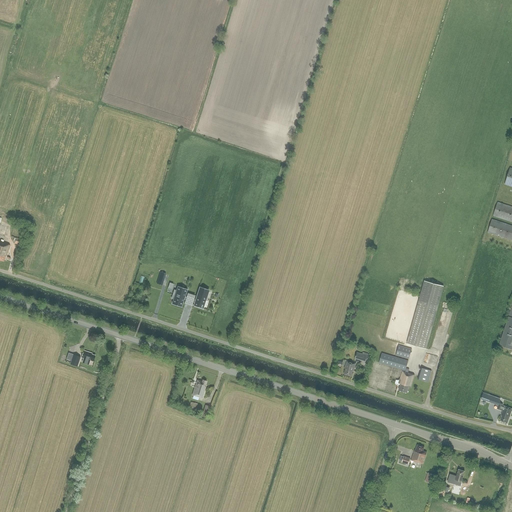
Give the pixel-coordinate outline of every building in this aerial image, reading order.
[(511,207),(497,202),(493,216),(511,222),(511,226),(492,219),(488,232),(511,240),(511,207)] [(7,256),(10,245),(6,244),(6,243),(0,241),(0,260),(4,262),(6,256),(7,256)] [(161,271),(157,283),(163,285),(167,273),(161,271)] [(426,349),(433,324),(443,286),(424,281),(407,343),(426,349)] [(172,303),(182,306),(184,299),(189,301),(190,298),(185,297),(187,289),(178,286),(177,291),(174,290),(171,298),(174,299),(172,303)] [(206,298),(197,295),(195,300),(190,298),(189,301),(194,303),(193,305),(203,308),(206,298)] [(511,305),(499,345),(511,350),(511,348),(511,305)] [(400,385),(399,390),(407,393),(409,388),(411,388),(414,376),(408,374),(409,369),(406,368),(412,349),(399,345),(396,355),(395,357),(382,353),(379,363),(402,370),(402,371),(402,372),(400,380),(398,380),(396,380),(395,384),(400,385)] [(93,361),(95,355),(89,353),(89,352),(84,351),(82,357),(93,361)] [(362,354),(357,352),(355,359),(366,362),(368,354),(363,352),(362,354)] [(77,366),(80,357),(68,353),(67,358),(72,360),(70,364),(77,366)] [(354,371),(356,363),(347,361),(345,368),(346,369),(344,374),(351,376),(353,371),(354,371)] [(428,382),(431,371),(421,368),(419,376),(418,376),(417,379),(428,382)] [(205,386),(207,381),(202,379),(202,382),(197,380),(192,395),(202,398),(206,387),(205,386)] [(489,402),(491,395),(483,392),(481,399),(489,402)] [(196,411),(197,407),(198,403),(191,402),(189,410),(196,411)] [(511,409),(511,408),(503,406),(503,404),(499,403),(497,409),(501,410),(502,407),(504,408),(501,415),(502,415),(500,420),(507,423),(511,409)] [(423,451),(424,447),(417,445),(416,450),(415,450),(411,460),(423,464),(427,452),(423,451)] [(408,464),(410,458),(404,456),(402,462),(408,464)] [(460,486),(465,471),(459,469),(456,476),(450,474),(448,482),(460,486)] [(433,484),(436,475),(428,473),(425,481),(433,484)] [(442,492),(445,482),(441,480),(437,491),(440,492),(439,494),(441,495),(441,492),(442,492)]
